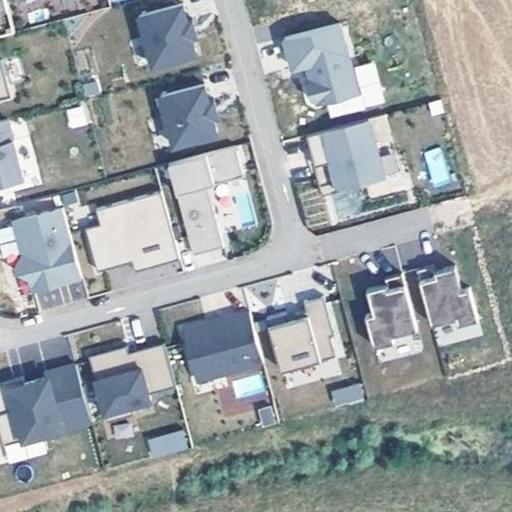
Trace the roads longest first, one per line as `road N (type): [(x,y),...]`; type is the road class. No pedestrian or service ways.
road 1 (residential): [(0,336),(302,259)]
road 2 (residential): [(302,259),(232,0)]
road 3 (residential): [(302,259),(432,224)]
